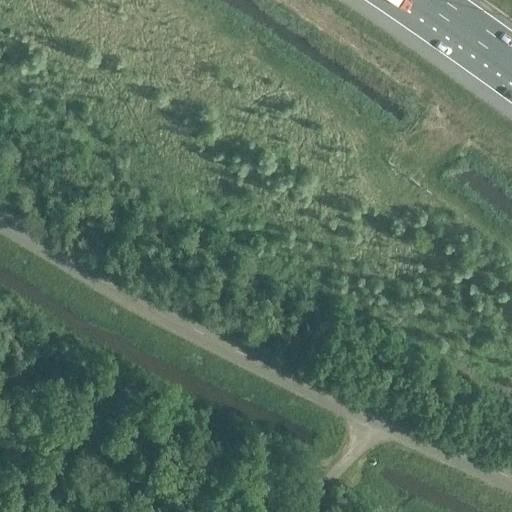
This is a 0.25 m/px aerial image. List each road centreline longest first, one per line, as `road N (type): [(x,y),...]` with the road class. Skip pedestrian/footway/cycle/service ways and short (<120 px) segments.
road 1 (unclassified): [(0,218),(153,307),(373,415)]
road 2 (unclassified): [(511,479),(373,415)]
